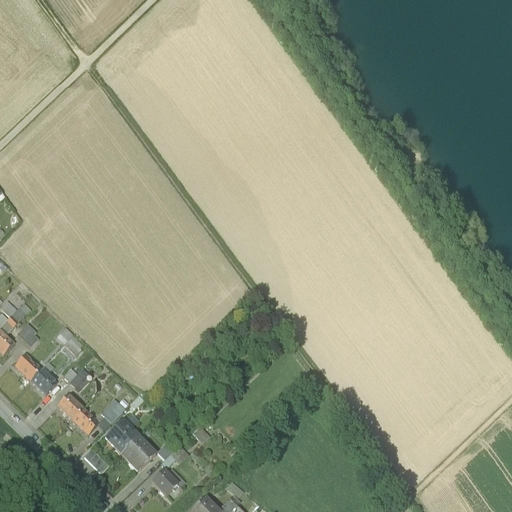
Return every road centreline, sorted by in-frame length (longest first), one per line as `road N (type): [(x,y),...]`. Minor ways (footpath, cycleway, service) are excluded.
road 1 (track): [(413,511),(39,0)]
road 2 (unclassified): [(153,0),(0,148)]
road 3 (track): [(397,511),(511,401)]
road 4 (residential): [(110,511),(0,410)]
